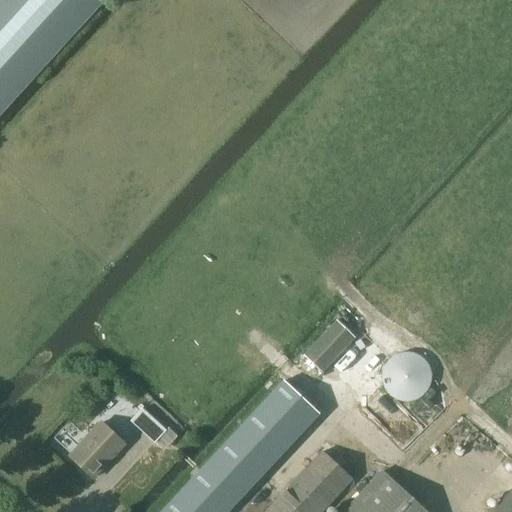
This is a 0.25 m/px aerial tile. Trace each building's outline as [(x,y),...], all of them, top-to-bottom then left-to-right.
[(0,0),(0,114),(104,0),(0,0)] [(331,327),(298,363),(317,380),(350,345),(331,327)] [(161,511),(228,511),(319,414),(284,381),(161,511)] [(142,409),(130,421),(138,429),(150,418),(142,409)] [(94,478),(125,445),(102,423),(70,456),(94,478)] [(323,452),(267,511),(321,511),(352,479),(323,452)] [(425,511),(381,471),(343,511),(425,511)] [(511,511),(511,490),(491,511),(511,511)]
